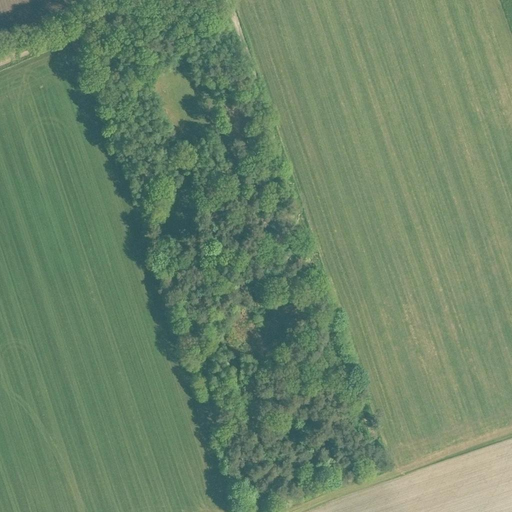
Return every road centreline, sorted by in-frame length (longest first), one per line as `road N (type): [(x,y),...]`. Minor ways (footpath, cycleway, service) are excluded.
road 1 (track): [(229,0),(319,266),(329,329),(378,474)]
road 2 (track): [(147,0),(0,61)]
